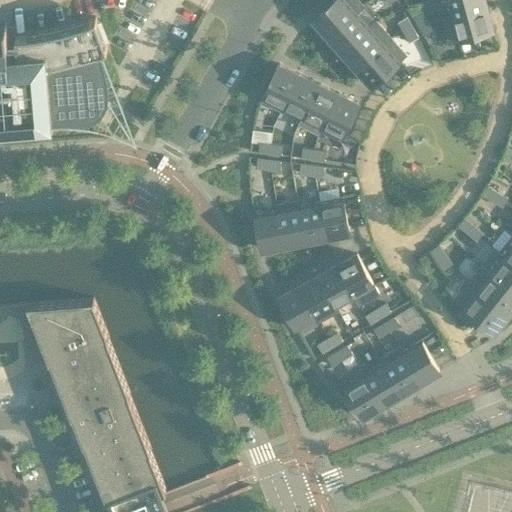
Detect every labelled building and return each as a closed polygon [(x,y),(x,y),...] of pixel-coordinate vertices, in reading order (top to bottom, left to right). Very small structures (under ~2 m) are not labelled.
[(328,34),(362,4),(358,0),(333,0),(313,17),(328,34)] [(442,17),(442,18),(486,6),(484,0),(447,0),(451,15),(442,17)] [(362,4),(328,34),(343,51),(377,21),(376,20),(369,26),(356,12),(363,5),(362,4)] [(492,28),(486,6),(442,18),(448,40),(492,28)] [(418,24),(427,20),(421,9),(412,14),(418,24)] [(403,31),(412,26),(407,16),(398,20),(403,31)] [(0,131),(38,128),(38,125),(53,124),(53,123),(53,117),(62,117),(71,117),(80,117),(89,117),(97,113),(99,112),(101,110),(102,109),(107,109),(110,106),(110,101),(110,100),(109,99),(108,98),(109,82),(107,65),(102,49),(107,48),(107,46),(105,42),(97,22),(96,17),(69,25),(43,31),(15,35),(16,38),(16,45),(8,46),(8,39),(7,23),(6,22),(4,22),(4,24),(0,24),(0,131)] [(432,30),(427,20),(418,24),(424,35),(432,30)] [(377,21),(343,51),(357,67),(391,37),(377,21)] [(412,26),(403,31),(409,41),(418,37),(412,26)] [(391,37),(357,67),(372,84),(399,60),(384,44),(391,38),(391,37)] [(281,110),(299,74),(278,64),(261,100),(281,110)] [(302,115),(318,83),(299,74),(281,110),(282,110),(284,106),(302,115)] [(320,129),(337,92),(318,83),(302,115),(321,124),(319,128),(320,129)] [(358,102),(337,92),(320,129),(340,139),(358,102)] [(257,151),(269,153),(271,143),(259,141),(257,151)] [(283,144),(271,143),(269,153),(281,154),(283,144)] [(301,157),(313,158),(314,148),(302,147),(301,157)] [(326,150),(314,148),(313,158),(324,160),(326,150)] [(511,161),(511,150),(506,148),(502,157),(511,161)] [(267,168),(269,158),(257,157),(255,167),(267,168)] [(281,160),(269,158),(267,168),(279,170),(281,160)] [(311,174),(312,164),(300,162),(299,172),(311,174)] [(324,166),(312,164),(311,174),(323,176),(324,166)] [(492,200),(497,191),(487,185),(482,193),(492,200)] [(508,197),(497,191),(492,200),(503,206),(508,197)] [(320,200),(327,235),(349,231),(342,196),(320,200)] [(305,239),(327,235),(320,200),(300,204),(299,199),(298,200),(305,239)] [(284,243),(305,239),(298,200),(276,204),(284,243)] [(262,248),(284,243),(276,204),(275,204),(276,209),(255,213),(262,248)] [(459,225),(468,233),(474,225),(465,217),(459,225)] [(483,233),(474,225),(468,233),(477,240),(483,233)] [(511,234),(499,251),(511,261),(511,234)] [(437,259),(445,253),(438,243),(430,249),(437,259)] [(489,271),(511,289),(511,261),(499,251),(498,252),(502,255),(489,271)] [(337,264),(354,295),(359,304),(379,293),(357,253),(337,264)] [(445,253),(437,259),(444,269),(452,263),(445,253)] [(336,305),(354,295),(337,264),(318,274),(338,310),(338,309),(336,305)] [(469,281),(468,282),(507,313),(511,307),(511,289),(489,271),(476,287),(469,281)] [(319,320),(338,310),(318,274),(299,285),(319,320)] [(507,313),(468,282),(454,300),(461,305),(456,312),(471,324),(476,317),(493,331),(507,313)] [(318,321),(319,320),(299,285),(280,296),(297,327),(316,316),(318,321)] [(93,297),(27,303),(49,360),(50,360),(72,416),(73,415),(84,444),(84,443),(109,506),(110,506),(112,511),(114,510),(115,511),(132,504),(132,505),(146,500),(145,499),(163,492),(162,491),(166,490),(150,450),(151,449),(129,394),(130,393),(108,337),(109,337),(93,297)] [(385,302),(375,308),(380,317),(391,311),(385,302)] [(380,317),(375,308),(365,314),(370,323),(380,317)] [(394,316),(384,322),(389,330),(399,324),(394,316)] [(389,330),(384,322),(374,328),(379,336),(389,330)] [(338,331),(327,337),(332,346),(343,340),(338,331)] [(332,346),(327,337),(317,343),(322,352),(332,346)] [(399,346),(420,381),(439,369),(420,338),(402,350),(400,345),(399,346)] [(337,350),(342,359),(352,353),(347,344),(337,350)] [(401,392),(420,381),(399,346),(380,357),(401,392)] [(332,365),(342,359),(337,350),(326,356),(332,365)] [(383,403),(401,392),(380,357),(379,358),(382,362),(365,372),(360,364),(359,364),(383,403)] [(363,415),(383,403),(359,364),(340,376),(363,415)]
